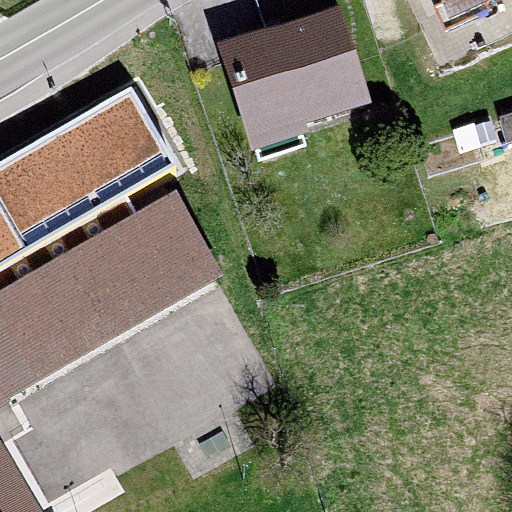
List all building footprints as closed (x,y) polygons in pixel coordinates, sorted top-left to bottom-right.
[(440,0),(450,20),(492,0),(440,0)] [(362,107),(336,24),(224,59),(250,142),(362,107)] [(0,306),(139,228),(123,200),(174,172),(133,101),(0,177),(0,306)] [(507,149),(511,147),(511,116),(498,121),(507,149)] [(174,207),(139,228),(0,306),(0,391),(6,402),(217,281),(174,207)] [(0,511),(33,511),(0,453),(0,511)]
